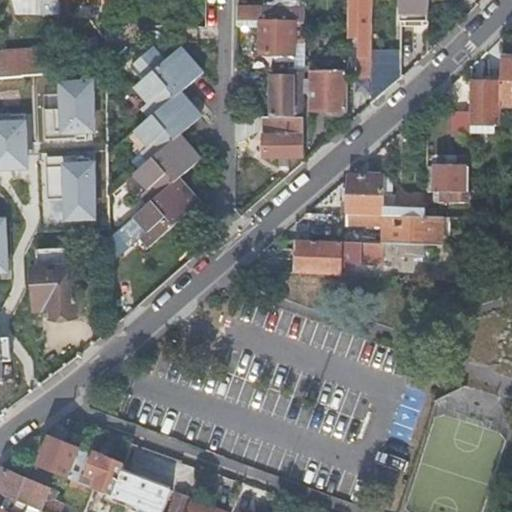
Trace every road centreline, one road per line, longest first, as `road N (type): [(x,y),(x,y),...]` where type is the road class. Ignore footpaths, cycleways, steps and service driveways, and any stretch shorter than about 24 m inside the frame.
road 1 (residential): [(510,0),(231,250)]
road 2 (residential): [(46,401),(349,511)]
road 3 (residential): [(233,0),(231,250)]
road 4 (residential): [(231,250),(46,401)]
